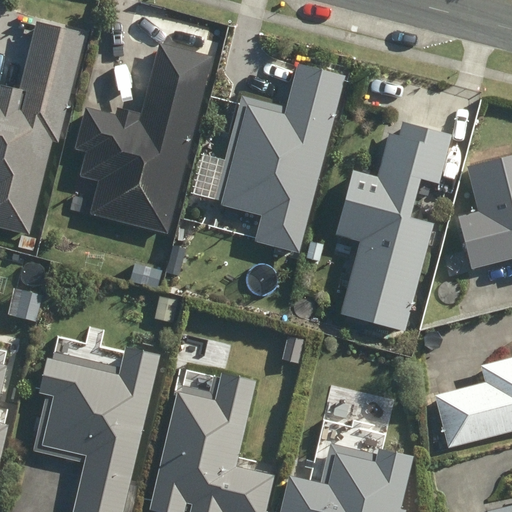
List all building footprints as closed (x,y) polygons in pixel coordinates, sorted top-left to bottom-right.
[(63,143),(92,32),(43,20),(25,88),(6,83),(3,97),(0,96),(0,225),(34,234),(58,141),(63,143)] [(172,232),(217,55),(164,41),(146,113),(122,107),(120,113),(89,105),(79,148),(90,150),(83,176),(102,181),(94,212),(172,232)] [(304,252),(350,74),(303,62),(291,106),(246,94),(218,202),(266,214),(259,240),(304,252)] [(345,313),(410,330),(439,221),(418,216),(428,178),(445,183),(458,133),(409,120),(405,134),(395,132),(383,175),(359,169),(341,234),(365,240),(345,313)] [(464,215),(478,268),(511,258),(511,153),(471,164),(483,210),(464,215)] [(18,288),(12,314),(41,321),(47,294),(18,288)] [(177,323),(182,299),(164,295),(159,319),(177,323)] [(309,338),(292,334),(286,358),(303,362),(309,338)] [(77,511),(78,511),(128,511),(168,353),(133,345),(128,366),(56,349),(46,392),(51,394),(37,450),(89,463),(77,511)] [(438,394),(452,447),(511,431),(511,356),(485,363),(490,381),(438,394)] [(0,473),(3,475),(15,423),(1,419),(15,364),(0,360),(0,473)] [(185,389),(154,508),(169,511),(189,511),(192,502),(197,504),(194,511),(271,511),(281,473),(243,463),(265,379),(229,370),(222,399),(185,389)] [(407,506),(421,454),(385,446),(384,453),(336,442),(327,481),(295,474),(285,511),(411,511),(413,507),(407,506)]
